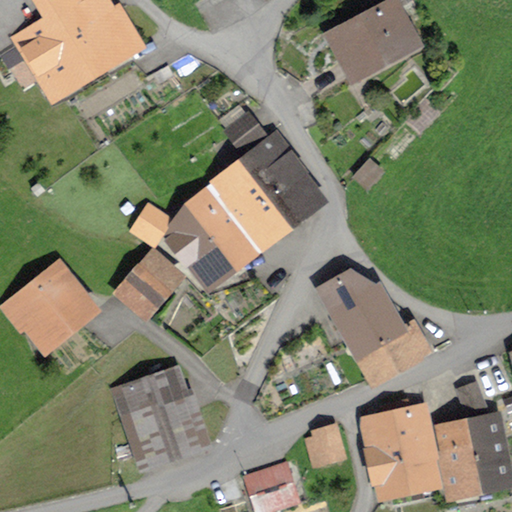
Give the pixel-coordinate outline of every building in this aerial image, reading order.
[(113,0),(78,0),(77,1),(75,0),(33,0),(45,19),(13,39),(51,102),(147,43),(121,1),(116,4),(113,0)] [(424,47),(399,0),(391,0),(324,36),(351,86),(424,47)] [(266,135),(247,111),(244,113),(238,105),(217,121),(224,129),(222,131),(241,155),(266,135)] [(328,199),(274,129),(266,135),(241,155),(239,157),(292,226),(328,199)] [(367,186),(384,168),(372,156),(354,173),(367,186)] [(292,226),(239,157),(208,180),(209,181),(262,250),(292,226)] [(205,293),(262,250),(209,181),(180,203),(161,235),(205,293)] [(171,217),(145,202),(128,232),(154,247),(171,217)] [(164,297),(184,274),(151,246),(131,269),(164,297)] [(46,353),(102,306),(60,255),(0,304),(0,305),(22,332),(26,328),(46,353)] [(143,320),(164,297),(131,269),(111,293),(143,320)] [(348,270),(313,290),(371,389),(433,353),(413,320),(406,324),(382,282),(376,285),(348,270)] [(140,468),(214,441),(193,385),(187,387),(178,362),(111,387),(140,468)] [(511,455),(502,412),(491,414),(479,384),(457,393),(468,420),(436,427),(443,460),(439,461),(445,487),(449,503),(511,488),(511,455)] [(436,427),(430,402),(363,418),(362,430),(379,503),(445,487),(439,461),(443,460),(436,427)] [(349,455),(337,419),(311,428),(313,434),(304,437),(314,466),(349,455)] [(262,511),(302,499),(288,458),(243,473),(255,511),(262,511)]
